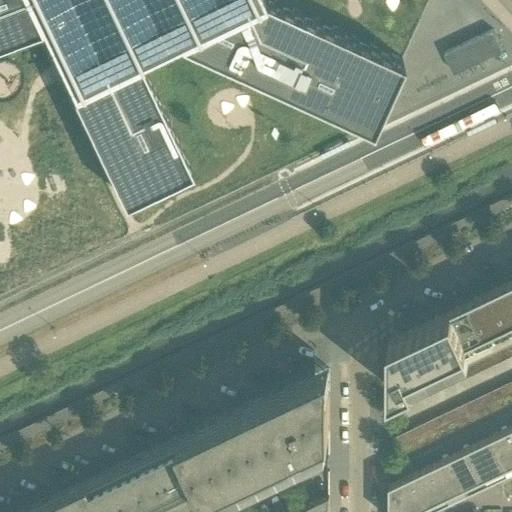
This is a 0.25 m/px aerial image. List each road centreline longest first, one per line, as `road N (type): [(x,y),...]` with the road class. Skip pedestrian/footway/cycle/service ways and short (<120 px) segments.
road 1 (residential): [(0,478),(352,311)]
road 2 (residential): [(360,511),(360,328),(352,311)]
road 3 (residential): [(352,311),(511,235)]
